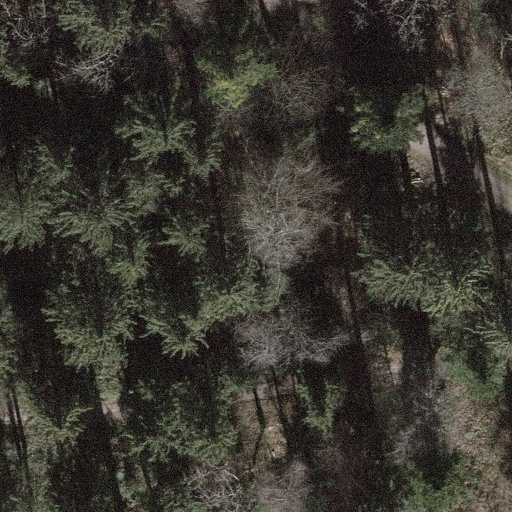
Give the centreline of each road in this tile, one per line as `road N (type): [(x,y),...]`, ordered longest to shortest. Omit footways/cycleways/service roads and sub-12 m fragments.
road 1 (track): [(0,410),(511,369)]
road 2 (track): [(511,208),(334,75),(280,0)]
